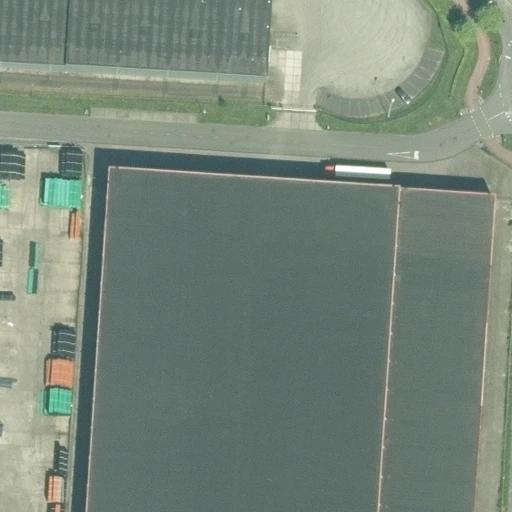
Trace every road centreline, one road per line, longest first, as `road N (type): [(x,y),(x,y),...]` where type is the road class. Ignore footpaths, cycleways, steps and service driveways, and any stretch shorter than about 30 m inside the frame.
road 1 (unclassified): [(511,110),(414,150),(0,128)]
road 2 (unknown): [(88,133),(74,511)]
